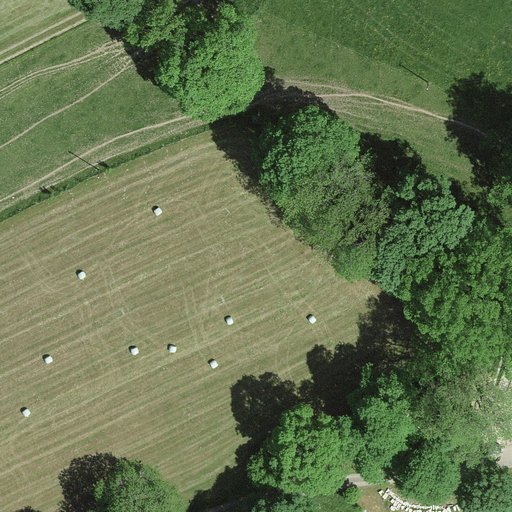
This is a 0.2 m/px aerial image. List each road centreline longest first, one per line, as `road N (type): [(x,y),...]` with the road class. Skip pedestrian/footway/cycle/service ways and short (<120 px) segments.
road 1 (unclassified): [(224,511),(282,487),(459,474),(511,454)]
road 2 (track): [(0,59),(115,0)]
